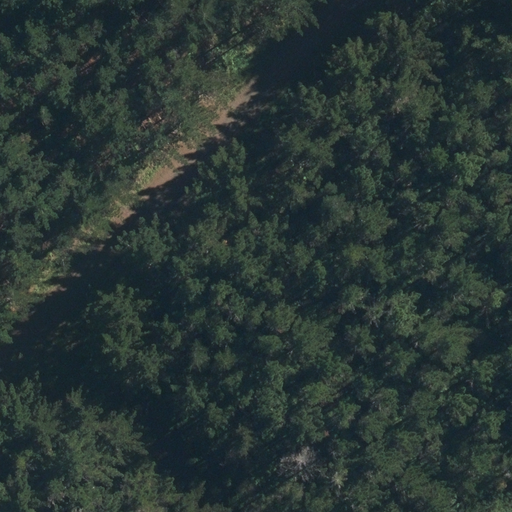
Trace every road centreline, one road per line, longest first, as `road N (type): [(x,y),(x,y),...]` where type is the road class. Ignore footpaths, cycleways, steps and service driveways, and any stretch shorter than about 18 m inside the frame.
road 1 (track): [(0,375),(343,0)]
road 2 (track): [(10,364),(111,405),(165,446),(213,511)]
